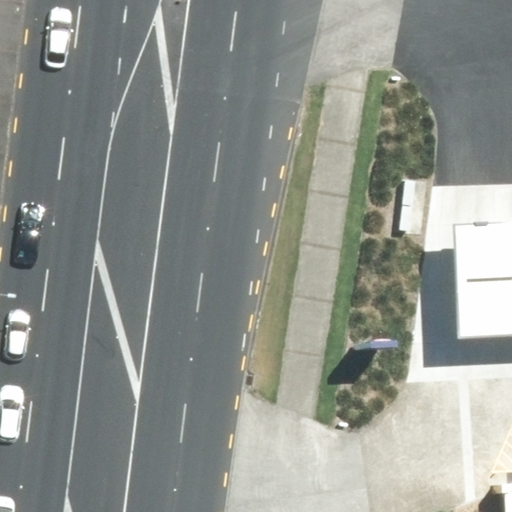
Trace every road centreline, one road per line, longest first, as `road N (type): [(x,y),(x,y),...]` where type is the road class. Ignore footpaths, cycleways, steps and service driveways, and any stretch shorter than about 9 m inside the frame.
road 1 (primary): [(238,0),(168,511)]
road 2 (primary): [(40,511),(98,0)]
